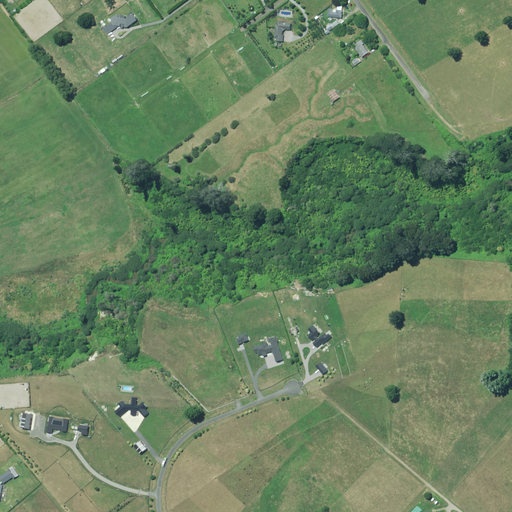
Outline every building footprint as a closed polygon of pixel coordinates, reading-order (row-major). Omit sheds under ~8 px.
[(343,11),(329,9),(328,17),(342,18),(343,11)] [(121,27),(121,28),(124,29),(124,27),(129,28),(138,21),(133,14),(126,19),(120,18),(118,14),(111,19),(113,22),(112,22),(113,23),(104,29),(108,35),(119,26),(121,27)] [(285,17),(277,17),(275,38),(275,41),(276,41),(279,41),(278,46),(283,47),(284,35),(283,35),(284,29),(291,30),(292,21),(285,21),(285,17)] [(328,28),(329,29),(325,32),(328,35),(331,33),(330,31),(340,24),(337,20),(328,28)] [(362,43),(356,48),(363,58),(370,53),(362,43)] [(361,62),(358,57),(353,61),(356,66),(361,62)] [(341,98),(335,89),(328,94),(335,102),(341,98)]
